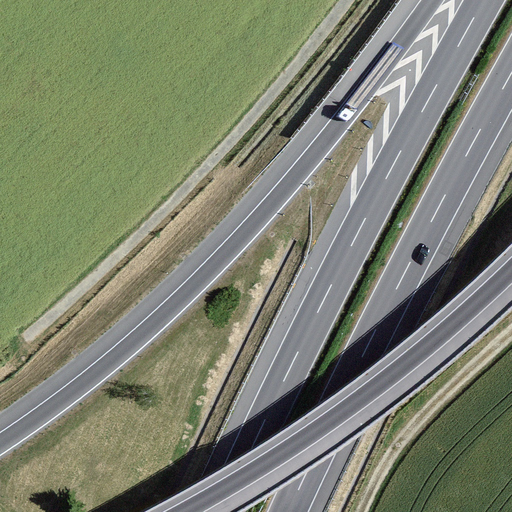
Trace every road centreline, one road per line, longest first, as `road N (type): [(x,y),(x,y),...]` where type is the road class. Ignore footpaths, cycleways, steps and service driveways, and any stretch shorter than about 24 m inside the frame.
road 1 (motorway): [(440,0),(202,279),(100,371),(0,444)]
road 2 (motorway): [(484,0),(353,242),(222,511)]
road 3 (motorway): [(288,511),(511,73)]
road 4 (track): [(347,0),(177,199),(27,338)]
road 5 (motorway): [(185,511),(389,378),(511,271)]
road 6 (track): [(362,511),(401,439),(511,332)]
